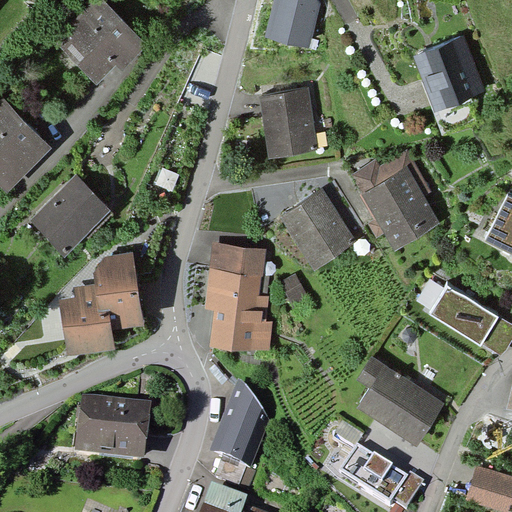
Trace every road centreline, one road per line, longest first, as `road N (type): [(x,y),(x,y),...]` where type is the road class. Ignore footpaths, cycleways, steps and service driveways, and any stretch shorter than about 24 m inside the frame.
road 1 (residential): [(248,0),(181,243),(169,345)]
road 2 (residential): [(0,419),(169,345)]
road 3 (residential): [(169,345),(195,377),(200,398),(166,511)]
road 4 (residential): [(511,355),(468,409),(424,511)]
road 5 (residential): [(118,82),(0,217)]
